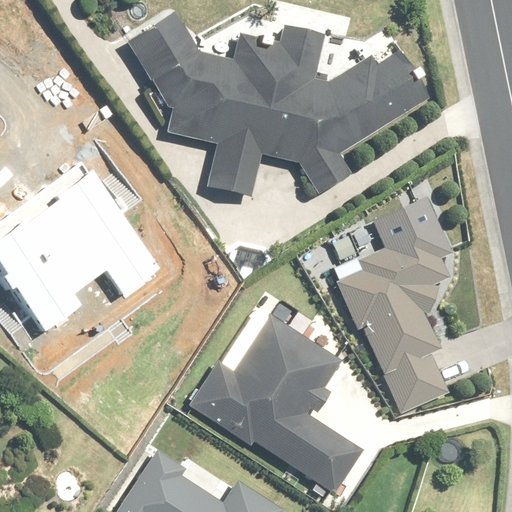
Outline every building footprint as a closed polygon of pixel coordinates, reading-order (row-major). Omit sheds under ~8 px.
[(278,43),(241,35),(233,61),(201,52),(182,14),(130,45),(172,109),(171,135),(218,145),(210,188),(254,200),(262,157),(299,166),(318,199),(354,177),(340,154),(431,99),(402,51),(377,67),(371,58),(323,87),(315,82),(325,36),(288,29),(278,43)] [(145,273),(70,172),(33,200),(35,203),(1,229),(0,226),(0,297),(31,340),(75,307),(65,294),(93,274),(111,298),(145,273)] [(340,282),(335,284),(404,417),(451,393),(432,354),(443,349),(426,314),(452,282),(452,246),(438,220),(443,218),(428,184),(411,192),(416,204),(374,225),(382,244),(334,270),(340,282)] [(252,442),(289,466),(298,473),(335,498),(365,453),(309,415),(313,408),(319,411),(330,394),(325,390),(343,364),(270,315),(233,369),(220,360),(188,408),(248,449),(252,442)] [(283,511),(240,483),(224,508),(151,460),(117,511),(283,511)]
